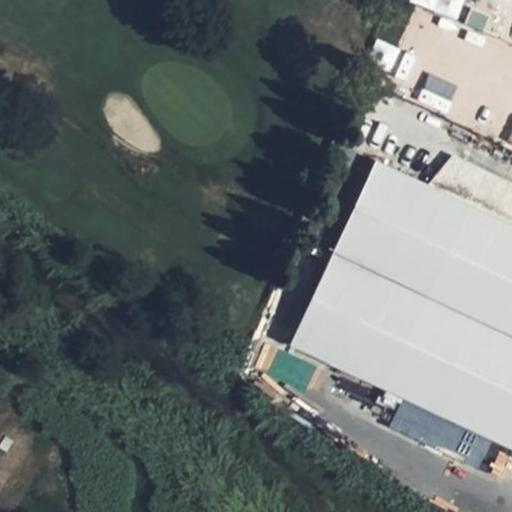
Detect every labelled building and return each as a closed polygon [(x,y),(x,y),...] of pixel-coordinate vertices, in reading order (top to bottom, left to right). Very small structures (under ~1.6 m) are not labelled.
[(410,0),(410,3),(458,18),(463,0),(410,0)] [(451,97),(453,83),(429,80),(427,94),(451,97)] [(379,161),(335,253),(437,301),(511,336),(511,182),(453,155),(430,185),(379,161)] [(511,336),(437,301),(335,253),(293,344),(382,386),(453,419),(497,439),(511,446),(511,336)] [(453,419),(382,386),(372,408),(486,462),(497,439),(453,419)]
